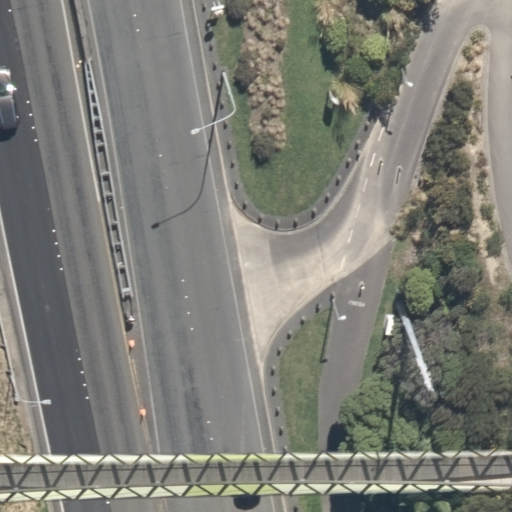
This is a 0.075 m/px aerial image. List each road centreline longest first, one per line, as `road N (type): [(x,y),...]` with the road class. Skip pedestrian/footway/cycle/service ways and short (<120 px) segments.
road 1 (secondary): [(110,511),(8,0)]
road 2 (secondary): [(130,0),(224,511)]
